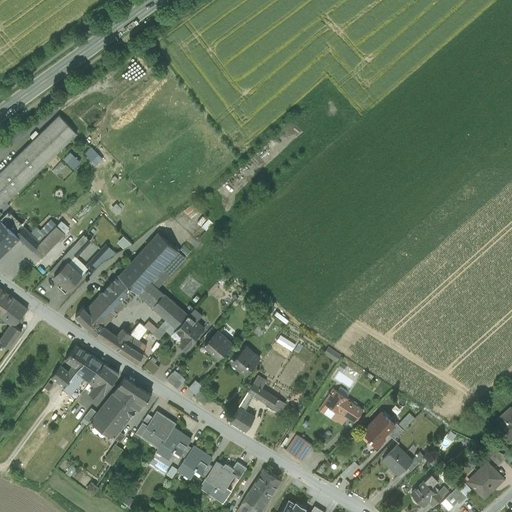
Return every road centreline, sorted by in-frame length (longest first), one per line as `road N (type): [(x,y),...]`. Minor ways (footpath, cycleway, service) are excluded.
road 1 (residential): [(365,511),(226,432),(0,281)]
road 2 (secondary): [(156,0),(0,114)]
